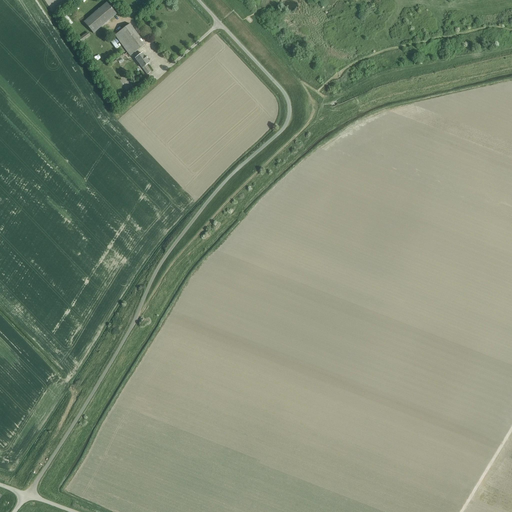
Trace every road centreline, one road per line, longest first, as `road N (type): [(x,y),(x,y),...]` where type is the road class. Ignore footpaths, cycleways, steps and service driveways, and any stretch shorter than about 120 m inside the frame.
road 1 (unclassified): [(28,494),(132,325),(164,257),(288,117),(284,93),(198,0)]
road 2 (unknown): [(220,23),(160,64),(129,19)]
